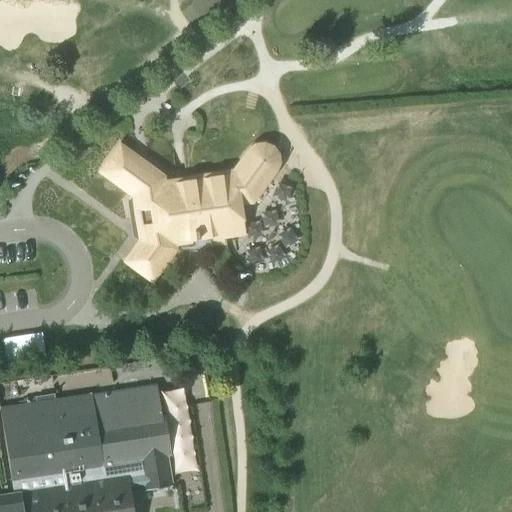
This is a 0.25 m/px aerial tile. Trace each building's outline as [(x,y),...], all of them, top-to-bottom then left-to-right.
[(208,0),(219,14),(238,0),(208,0)] [(132,157),(120,147),(102,172),(133,194),(127,202),(129,219),(143,217),(143,222),(144,228),(149,231),(127,261),(151,279),(173,249),(172,244),(194,240),(194,246),(244,237),(239,208),(238,203),(251,200),(273,170),(277,163),(275,155),(270,149),(263,146),(256,147),(249,152),(234,173),(184,181),(161,184),(129,161),(132,157)] [(278,224),(278,211),(263,211),(264,224),(278,224)] [(44,333),(5,335),(6,357),(45,355),(44,333)] [(0,495),(0,511),(133,511),(130,487),(144,484),(145,490),(145,491),(172,487),(172,485),(171,486),(166,455),(170,454),(164,411),(161,412),(157,386),(90,396),(90,395),(54,400),(53,395),(35,397),(36,403),(0,408),(0,413),(13,494),(0,495)]
